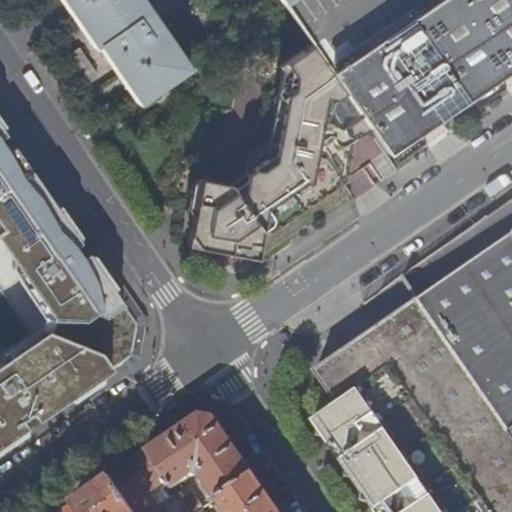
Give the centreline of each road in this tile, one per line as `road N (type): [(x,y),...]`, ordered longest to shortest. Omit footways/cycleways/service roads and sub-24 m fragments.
road 1 (residential): [(209,348),(0,48)]
road 2 (residential): [(511,142),(209,348)]
road 3 (residential): [(209,348),(0,490)]
road 4 (residential): [(320,511),(209,348)]
